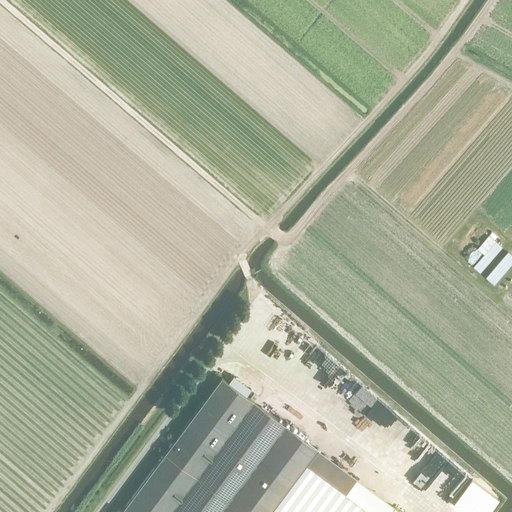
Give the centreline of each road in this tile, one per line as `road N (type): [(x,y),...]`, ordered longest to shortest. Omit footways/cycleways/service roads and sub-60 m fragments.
road 1 (track): [(511,478),(308,304),(270,262),(283,241),(1,0)]
road 2 (track): [(465,0),(416,67),(222,278),(48,511)]
road 3 (track): [(492,0),(351,167),(489,289),(511,275)]
